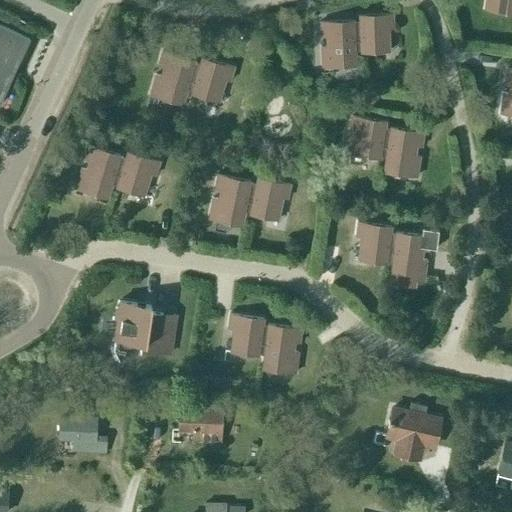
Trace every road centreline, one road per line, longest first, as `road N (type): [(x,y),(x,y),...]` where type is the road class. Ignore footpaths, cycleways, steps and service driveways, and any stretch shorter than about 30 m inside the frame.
road 1 (unclassified): [(0,199),(91,0)]
road 2 (unclassified): [(0,349),(38,326),(54,280),(0,246)]
